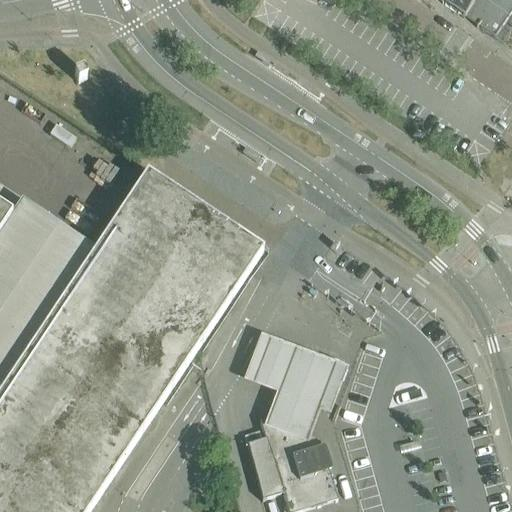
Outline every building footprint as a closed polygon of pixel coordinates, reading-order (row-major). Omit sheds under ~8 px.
[(511,0),(434,0),(464,20),(465,17),(478,25),(476,28),(494,40),(511,12),(511,0)] [(87,81),(83,72),(74,76),(78,85),(87,81)] [(0,396),(0,511),(91,511),(263,254),(147,176),(0,396)] [(0,234),(12,216),(0,208),(0,234)] [(330,427),(349,376),(259,341),(240,391),(277,406),(266,435),(306,450),(317,422),(330,427)] [(310,511),(338,503),(319,443),(310,440),(266,423),(260,425),(265,442),(247,448),(262,504),(283,498),(287,511),(310,511)]
